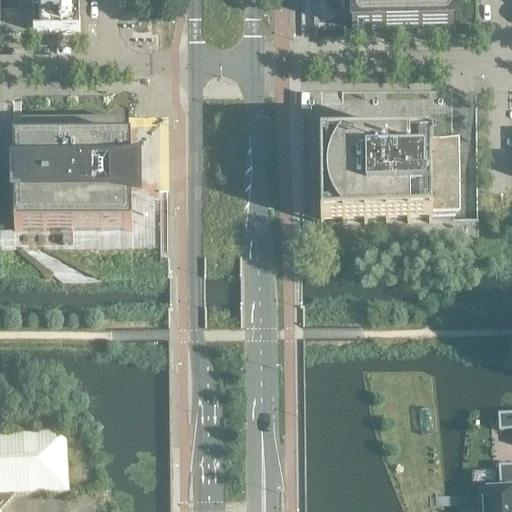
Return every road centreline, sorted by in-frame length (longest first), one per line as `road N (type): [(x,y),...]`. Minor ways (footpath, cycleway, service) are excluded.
road 1 (tertiary): [(192,64),(195,338),(208,511)]
road 2 (tertiary): [(261,452),(252,62)]
road 3 (residential): [(252,62),(498,61)]
road 4 (residential): [(499,194),(498,61)]
